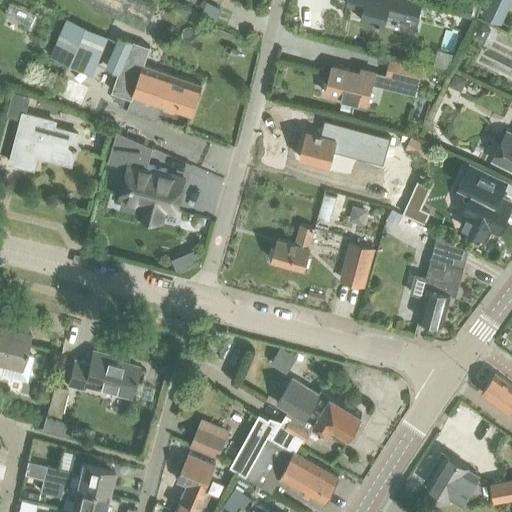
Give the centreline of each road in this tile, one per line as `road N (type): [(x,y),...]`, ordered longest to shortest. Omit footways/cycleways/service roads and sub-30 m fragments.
road 1 (unclassified): [(202,301),(280,0)]
road 2 (unclassified): [(446,378),(415,359),(202,301)]
road 3 (residential): [(143,511),(202,301)]
road 4 (unclassified): [(202,301),(0,252)]
road 5 (tertiary): [(362,511),(446,378)]
